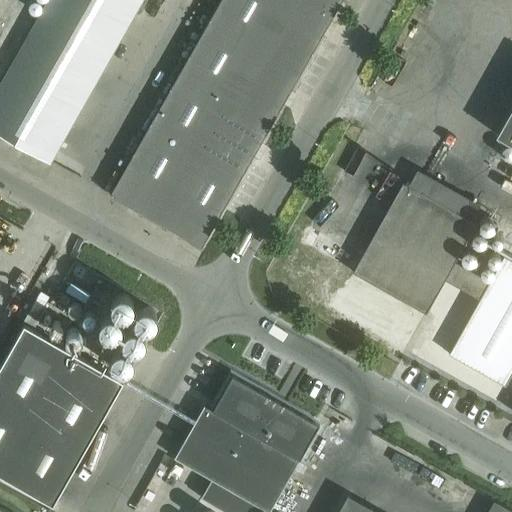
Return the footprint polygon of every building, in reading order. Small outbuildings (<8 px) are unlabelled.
[(47,0),(0,83),(0,132),(50,161),(141,0),(47,0)] [(201,246),(341,0),(219,0),(109,194),(201,246)] [(511,107),(497,133),(511,141),(511,107)] [(408,185),(402,182),(352,271),(356,274),(352,281),(348,278),(331,309),(393,344),(410,313),(406,311),(410,304),(425,312),(444,279),(479,298),(439,370),(495,401),(511,371),(511,260),(503,255),(489,280),(454,261),(475,223),(469,220),(477,205),(417,171),(408,185)] [(313,226),(326,234),(336,218),(323,210),(313,226)] [(166,310),(130,290),(93,354),(35,321),(0,381),(0,463),(59,497),(166,310)] [(174,457),(176,458),(211,478),(201,496),(229,511),(260,511),(263,508),(268,511),(311,435),(318,423),(231,374),(212,408),(204,404),(174,457)] [(134,480),(124,487),(140,511),(141,511),(151,506),(134,480)] [(379,511),(347,494),(336,511),(379,511)]
